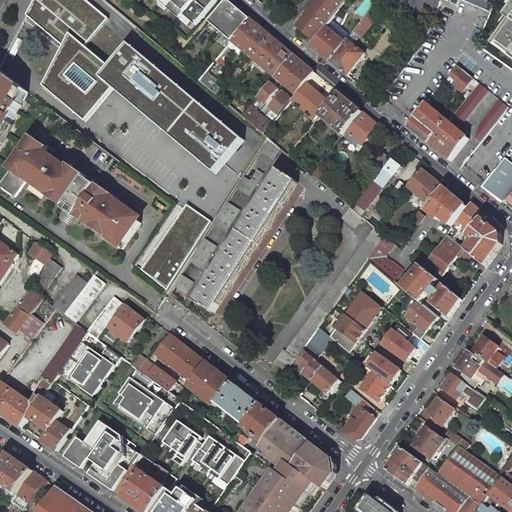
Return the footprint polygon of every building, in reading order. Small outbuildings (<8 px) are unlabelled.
[(172,136),(216,174),(244,140),(130,44),(111,67),(86,46),(109,18),(87,0),(35,0),(27,16),(65,47),(71,53),(63,61),(58,59),(44,87),(86,122),(114,88),(126,74),(183,122),(172,136)] [(163,0),(161,2),(183,21),(186,17),(197,26),(218,1),(216,0),(163,0)] [(252,20),(229,0),(211,23),(234,42),(252,20)] [(348,0),(315,0),(296,25),(316,41),(327,27),(348,0)] [(384,5),(379,0),(354,32),(361,37),(387,7),(384,5)] [(402,0),(396,15),(402,20),(409,4),(421,10),(436,16),(442,0),(402,0)] [(444,0),(459,6),(461,0),(473,5),(491,13),(496,0),(444,0)] [(508,19),(491,44),(511,59),(511,2),(503,16),(508,19)] [(402,20),(396,15),(386,27),(397,36),(407,24),(402,20)] [(273,38),(252,20),(234,42),(254,60),(273,38)] [(345,43),(327,27),(316,41),(312,46),(331,62),(345,43)] [(483,31),(474,27),(469,40),(477,44),(483,31)] [(294,55),(273,38),(254,60),(275,77),(294,55)] [(366,55),(348,40),(345,43),(331,62),(348,76),(366,55)] [(65,47),(58,59),(63,61),(71,53),(65,47)] [(316,73),(294,55),(275,77),(297,95),(305,85),(313,77),(316,73)] [(473,78),(458,66),(450,75),(457,81),(454,85),(462,92),(473,78)] [(24,101),(29,93),(0,70),(0,146),(1,145),(0,144),(0,140),(9,124),(11,125),(22,105),(20,104),(22,100),(24,101)] [(126,74),(114,88),(172,136),(183,122),(126,74)] [(329,105),(339,93),(326,82),(323,86),(313,77),(305,85),(329,105)] [(279,90),(271,83),(259,97),(267,104),(279,90)] [(489,91),(479,83),(453,116),(463,124),(489,91)] [(293,100),(284,93),(271,108),(266,115),(253,104),(243,117),(264,134),(293,100)] [(363,113),(339,93),(329,105),(320,117),(343,136),(346,132),(363,113)] [(509,107),(500,100),(480,125),(476,138),(481,142),(509,107)] [(448,122),(427,104),(413,122),(409,127),(430,144),(448,122)] [(42,126),(48,131),(59,115),(53,110),(42,126)] [(379,126),(363,113),(346,132),(363,145),(379,126)] [(470,139),(448,122),(430,144),(452,162),(470,139)] [(9,124),(0,140),(0,144),(1,145),(11,125),(9,124)] [(66,212),(76,219),(77,219),(93,230),(94,229),(109,239),(109,240),(108,240),(124,251),(142,225),(127,214),(130,210),(114,199),(115,198),(97,185),(98,184),(89,178),(88,179),(72,167),(73,166),(33,138),(0,186),(0,188),(16,199),(28,182),(51,198),(50,200),(66,211),(66,212)] [(261,152),(273,159),(279,148),(269,139),(261,152)] [(393,160),(381,150),(371,162),(384,172),(393,160)] [(511,189),(511,163),(506,159),(486,184),(483,188),(501,203),(511,189)] [(336,183),(317,167),(311,174),(330,191),(336,183)] [(298,182),(280,170),(270,185),(269,184),(265,190),(266,191),(253,212),(252,211),(248,217),(249,218),(231,246),(230,245),(226,252),(227,253),(214,273),(213,272),(209,279),(210,280),(195,302),(205,309),(206,308),(215,313),(298,182)] [(250,196),(264,174),(258,170),(251,181),(244,177),(237,188),(250,196)] [(440,184),(423,170),(409,187),(428,203),(440,188),(442,186),(440,184)] [(400,182),(392,194),(400,199),(408,188),(400,182)] [(375,184),(359,205),(368,212),(373,205),(376,208),(374,210),(376,211),(379,207),(377,205),(382,200),(379,198),(384,191),(375,184)] [(451,194),(446,189),(429,212),(434,217),(440,221),(442,219),(453,228),(469,208),(451,194)] [(241,210),(228,202),(214,225),(226,233),(241,210)] [(488,216),(472,203),(469,208),(453,228),(448,235),(454,240),(462,228),(479,242),(469,252),(487,267),(503,245),(502,235),(484,221),(488,216)] [(169,292),(214,221),(189,205),(146,272),(169,292)] [(369,216),(358,206),(354,210),(363,218),(376,228),(379,231),(386,220),(378,213),(376,216),(372,213),(369,216)] [(354,210),(351,208),(342,219),(354,229),(363,218),(354,210)] [(426,216),(419,211),(411,222),(418,227),(426,216)] [(379,231),(376,228),(286,351),(284,350),(274,364),(287,373),(290,368),(297,359),(304,350),(309,343),(312,338),(320,328),(353,282),(370,260),(386,237),(379,231)] [(454,240),(448,235),(428,264),(444,275),(464,248),(454,240)] [(396,245),(386,237),(370,260),(396,281),(404,270),(393,262),(387,260),(387,254),(392,250),(396,245)] [(205,239),(191,261),(203,269),(217,247),(205,239)] [(0,281),(20,255),(0,240),(0,281)] [(53,255),(37,244),(30,254),(37,258),(47,265),(51,259),(53,255)] [(63,268),(51,259),(47,265),(39,280),(37,282),(47,289),(51,284),(63,268)] [(425,268),(423,267),(405,289),(422,303),(430,294),(437,300),(433,304),(448,316),(452,316),(463,301),(425,268)] [(89,284),(78,275),(61,296),(53,306),(57,309),(65,315),(89,284)] [(195,283),(182,275),(175,286),(187,294),(195,283)] [(106,284),(95,276),(89,284),(65,315),(77,324),(106,284)] [(44,300),(33,291),(7,326),(18,334),(20,331),(33,315),(44,300)] [(351,353),(384,308),(364,292),(331,337),(351,353)] [(126,306),(115,297),(88,332),(89,333),(100,341),(109,328),(126,306)] [(440,318),(422,303),(410,319),(419,326),(414,333),(415,334),(422,340),(440,318)] [(146,321),(126,306),(109,328),(129,343),(146,321)] [(45,325),(33,315),(20,331),(27,336),(25,338),(31,343),(45,325)] [(414,333),(400,322),(388,339),(384,346),(396,354),(408,363),(417,350),(409,342),(415,334),(414,333)] [(34,404),(2,382),(0,384),(0,411),(24,428),(30,419),(44,398),(49,392),(62,373),(89,333),(88,332),(78,325),(42,376),(46,379),(35,394),(39,397),(34,404)] [(330,336),(320,328),(312,338),(323,347),(330,336)] [(95,397),(123,358),(100,341),(89,333),(62,373),(95,397)] [(191,350),(174,336),(159,355),(193,382),(208,363),(191,350)] [(0,358),(10,345),(0,338),(0,358)] [(500,348),(485,338),(475,353),(480,357),(489,363),(500,348)] [(322,355),(309,343),(304,350),(317,360),(322,355)] [(317,360),(304,350),(297,359),(290,368),(301,376),(303,372),(306,368),(308,370),(305,374),(313,380),(323,366),(317,360)] [(369,367),(377,355),(372,352),(364,364),(369,367)] [(469,352),(457,368),(464,373),(459,380),(473,391),(479,383),(473,379),(481,369),(499,382),(504,374),(489,363),(480,357),(475,353),(473,355),(469,352)] [(375,374),(392,387),(403,371),(378,354),(377,355),(369,367),(376,373),(375,374)] [(147,360),(140,355),(133,365),(139,370),(140,370),(147,360)] [(140,370),(157,383),(170,393),(177,383),(147,360),(140,370)] [(234,383),(208,363),(193,382),(189,387),(216,407),(219,403),(234,383)] [(340,379),(323,366),(313,380),(328,393),(340,379)] [(157,383),(140,370),(139,370),(114,405),(132,418),(140,407),(157,383)] [(392,387),(375,374),(364,389),(380,403),(392,387)] [(459,380),(453,376),(440,393),(461,409),(476,411),(485,400),(473,391),(459,380)] [(140,407),(132,418),(157,436),(182,401),(170,393),(157,383),(140,407)] [(265,407),(234,383),(219,403),(250,427),(265,407)] [(383,413),(351,389),(345,397),(359,408),(352,417),(354,418),(344,430),(357,441),(362,440),(383,413)] [(30,419),(49,432),(43,441),(58,452),(71,433),(57,423),(65,413),(52,404),(56,397),(49,392),(44,398),(30,419)] [(457,410),(440,398),(427,415),(444,428),(457,410)] [(143,456),(118,493),(144,511),(155,511),(213,424),(206,419),(193,409),(182,401),(157,436),(143,456)] [(258,454),(283,422),(265,407),(250,427),(238,442),(253,453),(256,455),(258,454)] [(92,460),(100,465),(93,476),(118,493),(143,456),(129,447),(132,442),(102,422),(87,444),(80,439),(67,458),(84,470),(92,460)] [(283,473),(307,490),(310,493),(317,483),(326,490),(336,476),(334,461),(283,422),(258,454),(270,463),(273,459),(286,469),(283,473)] [(213,424),(155,511),(211,511),(234,480),(237,476),(253,453),(238,442),(213,424)] [(445,437),(440,433),(438,437),(424,426),(410,446),(431,461),(447,438),(445,437)] [(465,440),(450,431),(445,437),(447,438),(460,447),(466,451),(471,445),(465,440)] [(460,447),(440,475),(431,469),(420,484),(417,488),(448,511),(479,511),(504,479),(499,475),(466,451),(460,447)] [(431,469),(404,450),(388,471),(408,486),(410,483),(414,479),(420,484),(431,469)] [(34,471),(9,454),(0,467),(0,481),(5,485),(18,494),(34,471)] [(511,456),(499,475),(504,479),(508,473),(511,467),(511,456)] [(33,494),(38,486),(43,490),(49,482),(34,471),(18,494),(10,506),(14,508),(22,497),(33,505),(38,498),(33,494)] [(298,511),(301,507),(297,504),(307,490),(283,473),(280,474),(277,472),(248,511),(298,511)] [(511,511),(511,475),(508,473),(504,479),(479,511),(511,511)] [(42,511),(92,511),(73,499),(66,494),(59,489),(45,509),(44,510),(42,511)] [(395,511),(397,510),(377,495),(368,507),(364,511),(363,511),(360,510),(358,511),(395,511)]
